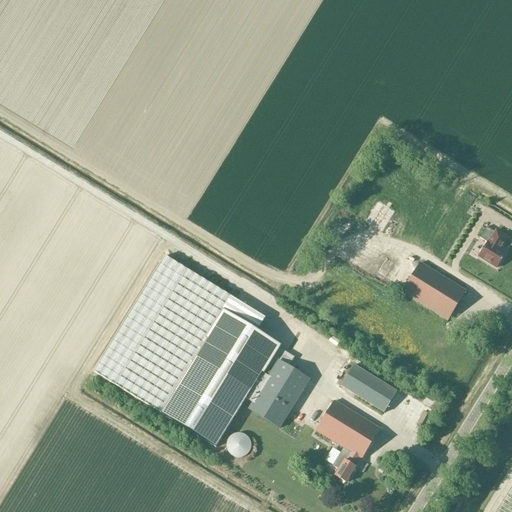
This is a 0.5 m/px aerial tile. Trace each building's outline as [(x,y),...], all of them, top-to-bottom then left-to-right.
[(496,269),(505,254),(500,250),(507,238),(495,231),(494,233),(485,228),(479,239),(486,243),(478,258),(496,269)] [(245,400),(251,404),(267,377),(277,362),(286,368),(292,358),(276,348),(254,334),(263,318),(163,257),(92,372),(215,447),(229,425),(245,400)] [(446,322),(464,292),(419,263),(400,293),(446,322)] [(267,377),(251,404),(247,410),(279,429),(308,381),(286,368),(277,362),(267,377)] [(382,413),(396,392),(352,365),(339,386),(382,413)] [(360,460),(379,429),(333,401),(315,431),(342,448),(331,466),(337,470),(333,476),(345,483),(354,468),(352,466),(357,458),(360,460)] [(229,438),(227,441),(226,445),(226,449),(228,452),(230,455),(233,457),(237,458),(241,458),(244,456),(247,454),(250,450),(250,446),(250,442),(248,438),(245,436),(241,434),(237,434),(233,435),(229,438)]
